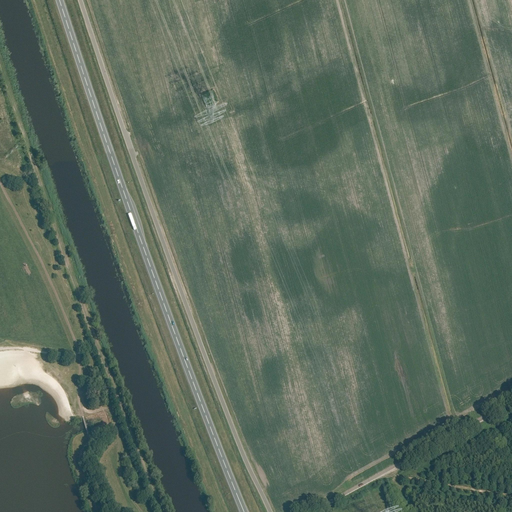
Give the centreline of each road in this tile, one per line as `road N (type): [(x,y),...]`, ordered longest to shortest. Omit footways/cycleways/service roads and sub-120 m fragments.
road 1 (unclassified): [(270,511),(141,182),(80,0)]
road 2 (trunk): [(244,511),(59,0)]
road 3 (unclassified): [(316,511),(511,402)]
road 4 (track): [(511,497),(390,470)]
